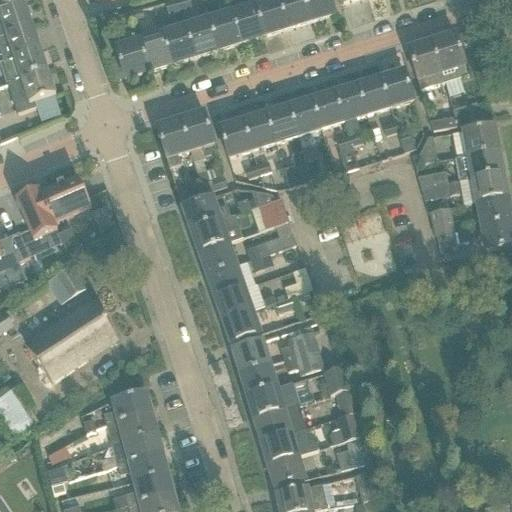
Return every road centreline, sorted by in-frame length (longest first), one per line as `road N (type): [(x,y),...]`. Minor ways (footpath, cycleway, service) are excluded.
road 1 (residential): [(511,3),(111,129)]
road 2 (residential): [(228,511),(111,129)]
road 3 (residential): [(111,129),(67,0)]
road 4 (residential): [(0,178),(111,129)]
